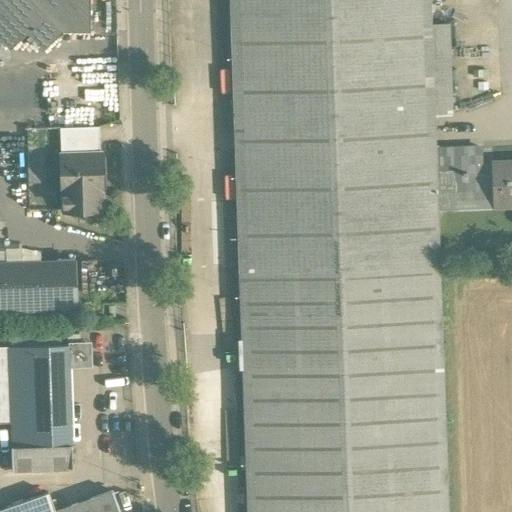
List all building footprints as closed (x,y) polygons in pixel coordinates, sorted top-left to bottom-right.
[(62,32),(30,0),(0,0),(0,37),(10,48),(26,32),(44,49),(62,32)] [(30,0),(62,32),(62,31),(63,28),(87,28),(87,0),(30,0)] [(435,149),(429,0),(229,0),(247,511),(447,511),(437,208),(436,178),(435,149)] [(41,66),(0,66),(0,118),(42,118),(41,66)] [(100,126),(60,128),(60,142),(68,141),(68,153),(98,152),(100,126)] [(475,148),(435,149),(436,178),(476,176),(476,168),(475,148)] [(68,153),(61,153),(63,211),(103,210),(102,188),(100,188),(99,155),(101,155),(101,152),(98,152),(68,153)] [(511,164),(486,166),(486,167),(488,206),(511,205),(511,164)] [(486,167),(476,168),(476,176),(436,178),(437,208),(488,206),(486,167)] [(74,259),(0,261),(0,311),(76,309),(74,259)] [(115,306),(105,306),(105,320),(116,320),(115,306)] [(67,346),(8,348),(11,425),(12,471),(71,469),(68,366),(67,346)] [(87,346),(67,346),(68,366),(82,366),(87,360),(87,346)] [(0,425),(11,425),(8,348),(0,348),(0,425)] [(119,511),(113,491),(55,511),(119,511)]
